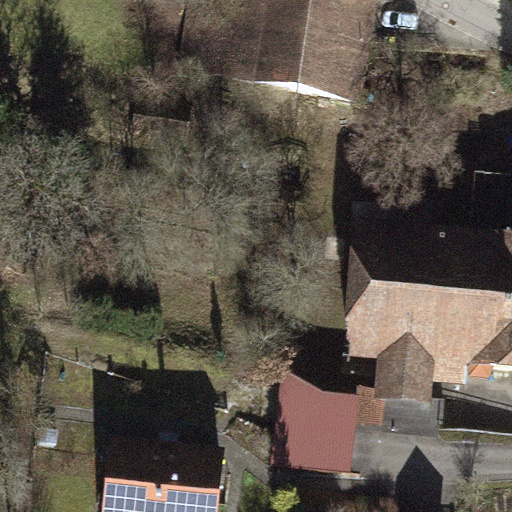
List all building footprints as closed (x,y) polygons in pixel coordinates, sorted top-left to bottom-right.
[(375,3),(358,0),(260,0),(246,85),(357,104),(375,3)] [(194,110),(138,102),(133,138),(189,146),(194,110)] [(471,244),(363,235),(353,356),(388,359),(435,363),(511,369),(511,177),(476,174),(471,244)] [(388,359),(385,392),(432,396),(435,363),(388,359)] [(364,478),(367,392),(286,390),(284,476),(364,478)] [(385,392),(369,391),(366,424),(448,431),(451,398),(432,396),(385,392)] [(220,511),(226,454),(116,443),(109,511),(220,511)]
